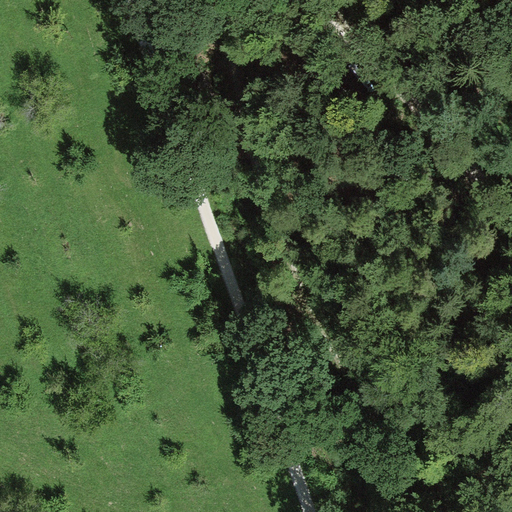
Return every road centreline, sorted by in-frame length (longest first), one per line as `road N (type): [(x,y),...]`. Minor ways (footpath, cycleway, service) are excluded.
road 1 (track): [(309,511),(128,0)]
road 2 (track): [(321,0),(511,214)]
